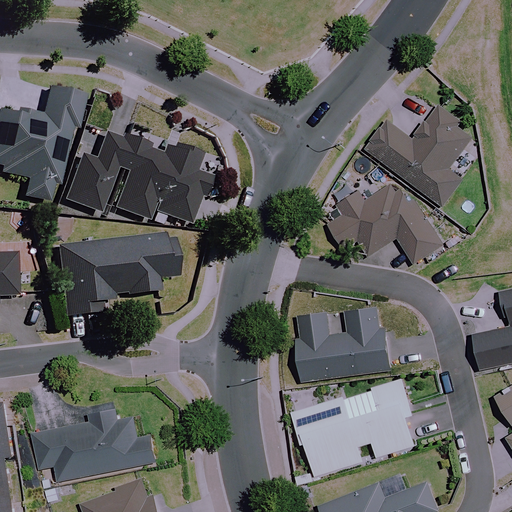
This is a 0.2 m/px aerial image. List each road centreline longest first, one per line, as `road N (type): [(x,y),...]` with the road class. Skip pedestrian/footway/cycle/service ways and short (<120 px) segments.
road 1 (residential): [(467,511),(478,471),(451,337),(431,303),(404,286),(257,260)]
road 2 (residential): [(0,36),(76,40),(135,57),(303,144)]
road 3 (residential): [(0,364),(81,352),(236,360)]
road 4 (tertiary): [(420,0),(303,144)]
road 5 (tertiary): [(236,360),(262,511)]
road 6 (tertiary): [(303,144),(257,260)]
